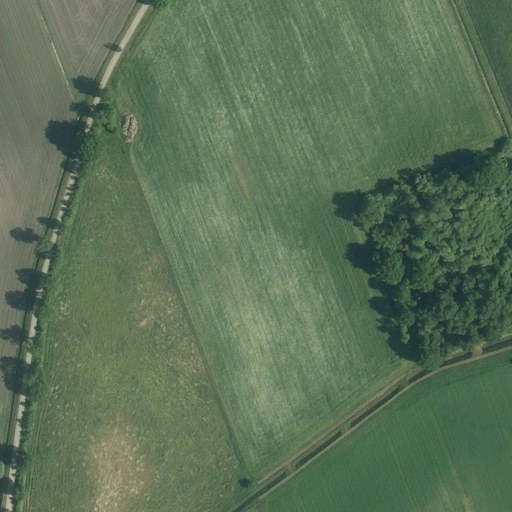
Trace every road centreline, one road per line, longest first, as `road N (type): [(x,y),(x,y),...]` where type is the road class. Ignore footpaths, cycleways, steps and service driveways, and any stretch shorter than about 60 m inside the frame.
road 1 (unclassified): [(7,511),(36,281),(85,123),(150,0)]
road 2 (track): [(461,0),(511,115)]
